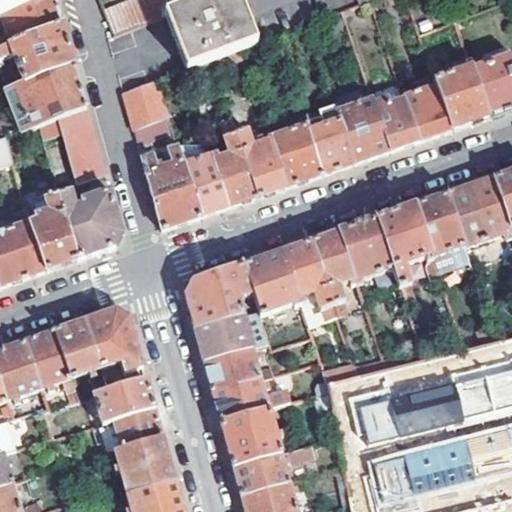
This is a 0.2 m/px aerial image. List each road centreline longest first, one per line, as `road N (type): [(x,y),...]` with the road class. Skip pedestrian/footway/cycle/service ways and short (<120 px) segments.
road 1 (residential): [(146,268),(511,141)]
road 2 (residential): [(146,268),(84,0)]
road 3 (residential): [(146,268),(215,511)]
road 4 (residential): [(0,320),(146,268)]
